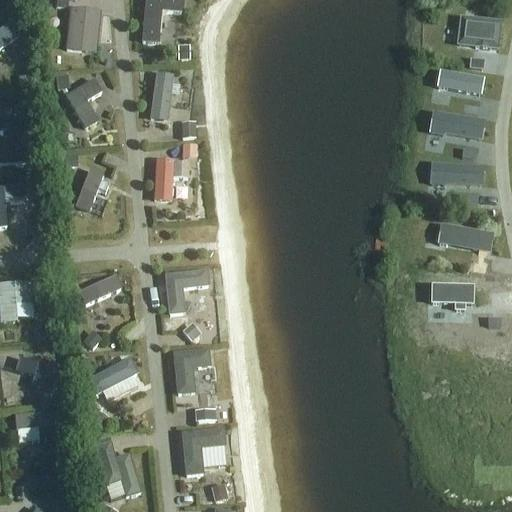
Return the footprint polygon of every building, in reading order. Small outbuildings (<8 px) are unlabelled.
[(56,0),(56,11),(67,12),(68,0),(56,0)] [(145,0),(142,46),(158,47),(161,16),(181,17),(182,0),(145,0)] [(69,13),(65,54),(96,57),(99,16),(69,13)] [(496,52),(499,27),(461,22),(460,31),(458,31),(457,40),(459,41),(458,48),(474,50),(474,51),(488,53),(489,51),(496,52)] [(0,53),(21,39),(11,25),(0,33),(0,53)] [(177,51),(177,64),(190,64),(189,51),(177,51)] [(470,63),(469,72),(483,74),(484,65),(470,63)] [(480,99),(483,83),(439,75),(437,91),(480,99)] [(156,77),(149,123),(167,126),(170,98),(178,99),(180,90),(172,89),(173,79),(156,77)] [(68,79),(55,80),(56,94),(69,93),(68,79)] [(30,81),(18,82),(18,84),(19,92),(31,92),(30,82),(30,81)] [(65,100),(85,134),(98,126),(86,105),(102,96),(94,83),(65,100)] [(483,126),(435,118),(434,125),(432,124),(430,137),(442,139),(443,137),(480,143),(483,126)] [(11,150),(0,151),(0,169),(29,166),(24,123),(8,125),(11,150)] [(181,127),(181,143),(195,143),(195,126),(181,127)] [(182,149),(181,162),(195,163),(196,149),(182,149)] [(462,161),(473,163),(475,155),(463,154),(462,161)] [(76,158),(63,160),(64,172),(77,171),(76,158)] [(156,164),(153,205),(171,206),(172,181),(187,182),(188,168),(173,167),(173,165),(156,164)] [(482,171),(434,169),(433,176),(431,176),(430,188),(443,189),(443,187),(481,189),(482,171)] [(89,174),(75,212),(88,217),(103,179),(89,174)] [(18,186),(0,207),(0,230),(1,232),(30,194),(18,186)] [(465,209),(477,209),(477,202),(465,201),(465,209)] [(491,239),(442,231),(440,238),(439,240),(437,246),(439,248),(446,250),(447,248),(489,255),(491,239)] [(164,279),(168,320),(185,318),(182,294),(209,291),(207,275),(164,279)] [(115,280),(78,296),(84,309),(121,293),(115,280)] [(0,288),(0,327),(17,327),(16,309),(32,308),(30,287),(0,288)] [(45,325),(35,334),(43,343),(53,334),(45,325)] [(192,327),(181,335),(191,347),(201,339),(192,327)] [(91,335),(82,345),(92,353),(101,343),(91,335)] [(172,357),(176,399),(195,397),(192,373),(210,371),(208,353),(172,357)] [(20,362),(15,376),(50,386),(55,373),(20,362)] [(130,362),(86,385),(94,401),(138,378),(130,362)] [(195,415),(195,425),(209,424),(208,414),(195,415)] [(98,415),(91,425),(103,433),(110,424),(98,415)] [(59,416),(14,420),(16,435),(43,432),(45,453),(62,451),(59,416)] [(182,438),(185,474),(202,472),(200,453),(225,451),(224,434),(182,438)] [(110,447),(95,452),(106,491),(120,486),(125,503),(141,498),(129,459),(115,463),(110,447)] [(32,483),(33,494),(47,493),(46,482),(32,483)] [(224,488),(211,492),(214,506),(227,503),(224,488)]
